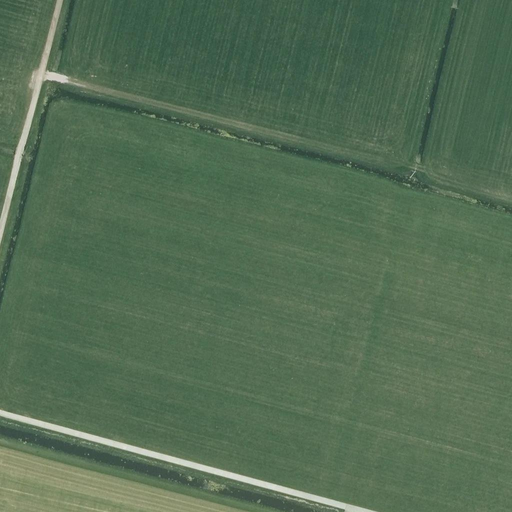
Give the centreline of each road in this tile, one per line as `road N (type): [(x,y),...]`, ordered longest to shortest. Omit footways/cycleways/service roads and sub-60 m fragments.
road 1 (track): [(0,413),(366,511)]
road 2 (track): [(0,230),(58,0)]
